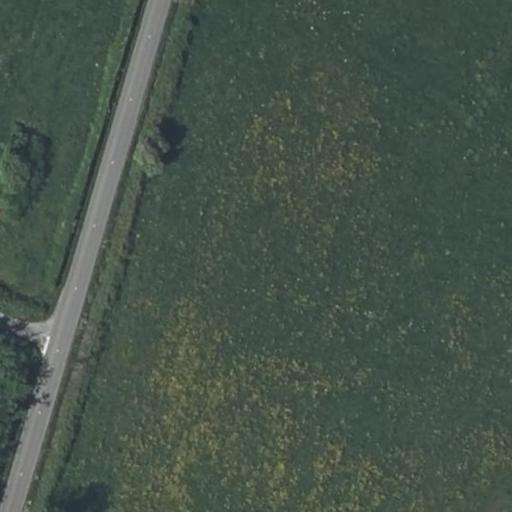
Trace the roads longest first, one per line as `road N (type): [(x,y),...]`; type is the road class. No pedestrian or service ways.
road 1 (unclassified): [(52,345),(159,0)]
road 2 (unclassified): [(8,511),(52,345)]
